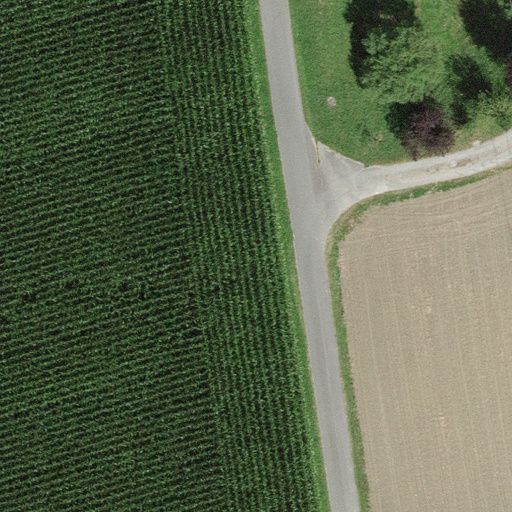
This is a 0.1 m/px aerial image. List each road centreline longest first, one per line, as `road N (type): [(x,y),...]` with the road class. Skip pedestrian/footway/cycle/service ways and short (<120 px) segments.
road 1 (track): [(308,203),(347,511)]
road 2 (track): [(308,203),(511,133)]
road 3 (track): [(276,0),(308,203)]
